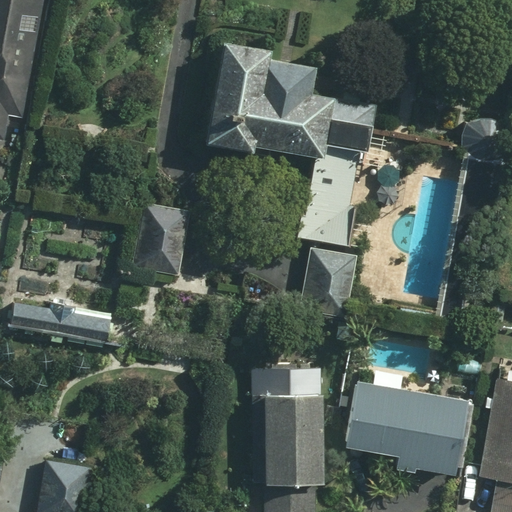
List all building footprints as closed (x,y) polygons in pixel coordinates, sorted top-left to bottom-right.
[(24,117),(44,0),(0,0),(0,139),(6,141),(11,115),(24,117)] [(273,47),(221,40),(206,145),(310,159),(300,239),(311,240),(301,313),(347,319),(356,252),(348,251),(359,166),(366,167),(374,105),(310,97),(314,69),(271,63),(273,47)] [(466,149),(467,152),(442,313),(478,318),(503,159),(505,157),(507,155),(509,152),(510,149),(511,147),(511,144),(511,140),(511,137),(511,134),(510,131),(509,129),(507,126),(505,124),(503,122),(500,120),(497,119),(494,118),(491,117),(488,117),(485,117),(482,118),(479,119),(477,120),(474,122),(472,124),(470,126),(468,128),(466,131),(465,134),(465,137),(464,140),(465,143),(465,146),(466,149)] [(190,208),(145,202),(136,269),(181,275),(190,208)] [(19,302),(15,333),(107,344),(110,313),(19,302)] [(511,511),(511,361),(496,360),(479,479),(492,481),(487,511),(511,511)] [(327,366),(255,365),(254,481),(265,481),(264,511),(315,511),(316,487),(326,487),(327,366)] [(468,398),(355,381),(344,451),(397,459),(395,471),(416,474),(417,467),(457,473),(468,398)] [(85,511),(93,465),(48,458),(40,511),(85,511)]
